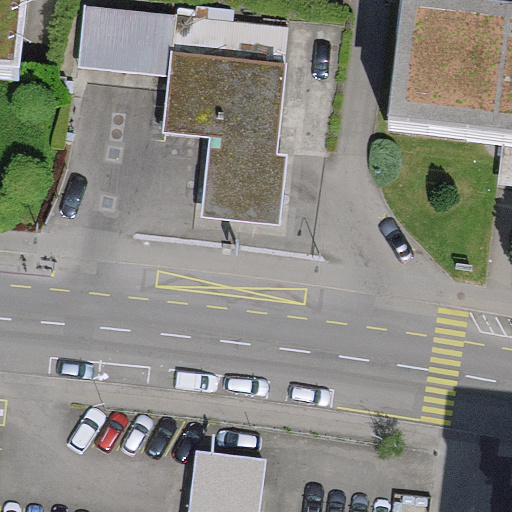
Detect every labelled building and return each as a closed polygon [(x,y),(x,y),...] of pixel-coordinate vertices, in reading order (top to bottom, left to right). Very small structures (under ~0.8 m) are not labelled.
[(25,0),(0,0),(0,99),(14,101),(17,68),(25,0)] [(209,147),(277,154),(289,38),(86,19),(81,75),(170,83),(164,143),(209,147)] [(511,33),(404,20),(389,145),(511,160),(511,33)] [(277,154),(209,147),(199,229),(280,238),(289,165),(276,164),(277,154)] [(260,511),(264,468),(187,464),(184,511),(260,511)]
